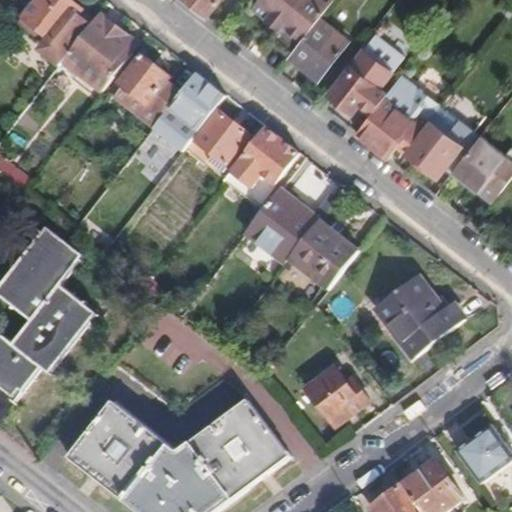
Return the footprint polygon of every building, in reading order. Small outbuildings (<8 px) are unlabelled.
[(72,0),(40,0),(27,18),(53,38),(48,44),(49,54),(63,66),(66,62),(81,44),(79,43),(96,21),(84,11),(85,10),(72,0)] [(187,0),(210,17),(224,0),(187,0)] [(323,17),(336,0),(260,0),(254,9),(269,20),(274,14),(287,24),(286,27),(304,41),(323,17)] [(452,17),(465,0),(445,0),(440,7),(452,17)] [(274,14),(269,20),(283,31),(286,27),(287,24),(274,14)] [(134,40),(103,15),(81,44),(66,62),(105,93),(135,55),(128,49),(134,40)] [(353,40),(323,17),(304,41),(294,54),(293,56),(324,79),(353,40)] [(294,54),(304,41),(286,27),(283,31),(275,40),(294,54)] [(142,46),(134,40),(128,49),(135,55),(142,46)] [(371,54),(338,96),(361,113),(371,99),(378,104),(401,76),(371,54)] [(166,119),(186,93),(172,82),(173,80),(145,58),(123,86),(127,89),(119,99),(158,129),(166,119)] [(231,97),(201,74),(186,93),(166,119),(196,142),(231,97)] [(399,84),(361,135),(392,159),(405,143),(413,149),(434,122),(427,117),(432,109),(399,84)] [(224,115),(201,144),(217,156),(213,163),(229,176),(257,140),(224,115)] [(467,145),(436,120),(434,122),(413,149),(412,151),(444,175),(467,145)] [(250,162),(248,160),(231,182),(256,202),(261,197),(271,204),(307,157),(274,131),(250,162)] [(511,153),(511,155),(486,137),(457,174),(498,205),(511,186),(511,153)] [(0,167),(30,191),(37,181),(1,152),(0,153),(0,167)] [(324,224),(285,194),(252,236),(290,266),(293,263),(324,224)] [(85,221),(77,231),(108,255),(114,248),(116,245),(85,221)] [(363,254),(324,224),(293,263),(332,293),(363,254)] [(0,331),(0,393),(1,395),(4,391),(20,402),(47,366),(55,373),(101,314),(66,287),(89,257),(54,231),(4,293),(40,320),(19,346),(0,331)] [(114,248),(108,255),(129,271),(135,264),(114,248)] [(163,285),(155,278),(149,287),(157,293),(163,285)] [(383,308),(399,329),(421,357),(469,322),(456,305),(445,312),(420,279),(383,308)] [(421,357),(399,329),(393,334),(414,362),(421,357)] [(136,340),(115,367),(177,414),(247,363),(224,345),(182,375),(136,340)] [(340,368),(309,392),(338,430),(374,403),(357,379),(351,383),(340,368)] [(114,402),(72,456),(94,473),(142,511),(216,511),(293,455),(250,399),(182,450),(179,451),(176,450),(114,402)] [(511,446),(497,427),(461,454),(486,487),(511,467),(511,446)] [(440,463),(408,488),(426,511),(453,511),(468,501),(440,463)] [(426,511),(408,488),(375,511),(426,511)]
